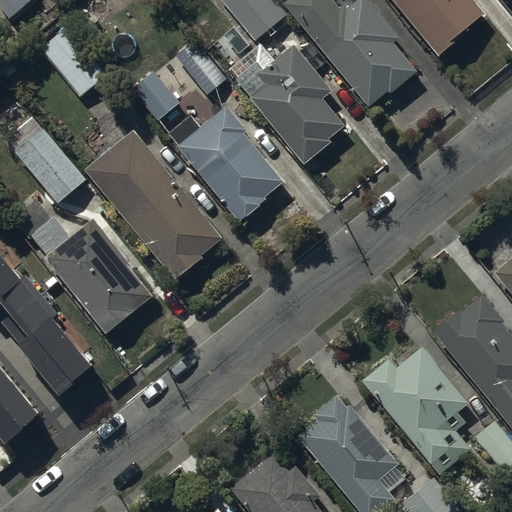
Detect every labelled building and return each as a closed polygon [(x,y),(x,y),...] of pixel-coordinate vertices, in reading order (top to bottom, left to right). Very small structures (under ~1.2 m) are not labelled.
[(272,0),(221,0),(256,41),(286,16),(272,0)] [(289,0),(283,5),(369,108),(388,92),(391,95),(418,73),(393,43),(399,38),(367,0),(358,0),(347,9),(345,6),(340,10),(331,0),(289,0)] [(474,0),(394,0),(440,54),(487,15),(474,0)] [(70,19),(39,45),(79,94),(108,70),(93,52),(109,39),(87,12),(74,23),(70,19)] [(196,39),(176,55),(207,92),(227,76),(196,39)] [(334,91),(295,43),(256,74),(264,84),(249,97),(304,166),(332,144),(329,141),(346,127),(324,99),(334,91)] [(153,68),(131,86),(158,118),(179,100),(153,68)] [(200,123),(191,112),(169,130),(179,141),(177,143),(240,218),(261,201),(260,200),(267,195),(266,193),(284,177),(245,129),(248,126),(227,102),(200,123)] [(33,117),(6,140),(59,203),(87,180),(33,117)] [(225,240),(135,130),(85,171),(176,282),(204,260),(202,258),(225,240)] [(55,214),(30,233),(102,324),(153,292),(128,261),(130,259),(94,216),(69,235),(55,214)] [(8,216),(0,222),(0,250),(9,261),(31,242),(8,216)] [(511,253),(496,266),(511,286),(511,253)] [(24,267),(0,286),(0,339),(34,383),(63,360),(59,356),(73,345),(53,319),(60,313),(24,267)] [(511,330),(483,295),(434,334),(511,431),(511,330)] [(387,356),(366,373),(439,465),(466,443),(449,422),(457,416),(450,406),(463,396),(421,343),(393,365),(387,356)] [(0,403),(11,395),(8,390),(11,388),(0,373),(0,371),(2,371),(0,368),(0,403)] [(343,403),(333,392),(316,406),(320,411),(300,427),(369,511),(370,511),(393,494),(387,488),(405,473),(346,401),(343,403)] [(511,445),(496,426),(473,444),(511,492),(511,445)] [(276,452),(231,490),(250,511),(320,511),(313,504),(323,495),(297,465),(292,470),(276,452)] [(459,511),(432,477),(403,501),(411,511),(459,511)]
